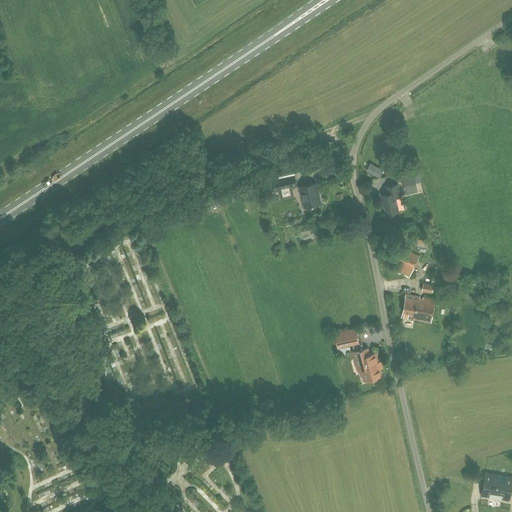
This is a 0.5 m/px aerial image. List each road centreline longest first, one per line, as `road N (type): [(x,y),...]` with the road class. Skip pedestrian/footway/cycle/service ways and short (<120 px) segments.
road 1 (unclassified): [(429,511),(352,166),(360,136),(382,106),(511,16)]
road 2 (track): [(30,317),(66,231),(374,114)]
road 3 (primary): [(0,218),(250,51)]
